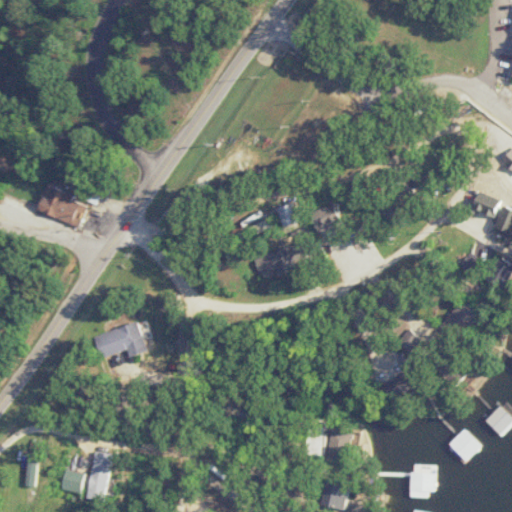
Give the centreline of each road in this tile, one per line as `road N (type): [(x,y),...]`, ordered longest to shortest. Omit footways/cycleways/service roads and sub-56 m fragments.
road 1 (residential): [(195,310),(288,309),(376,280),(463,200),(472,182),(467,138),(449,132),(349,184),(250,205),(146,240)]
road 2 (tertiary): [(0,410),(159,174),(290,0)]
road 3 (residential): [(271,28),(369,99),(460,87),(511,123)]
road 4 (residential): [(183,511),(195,310)]
